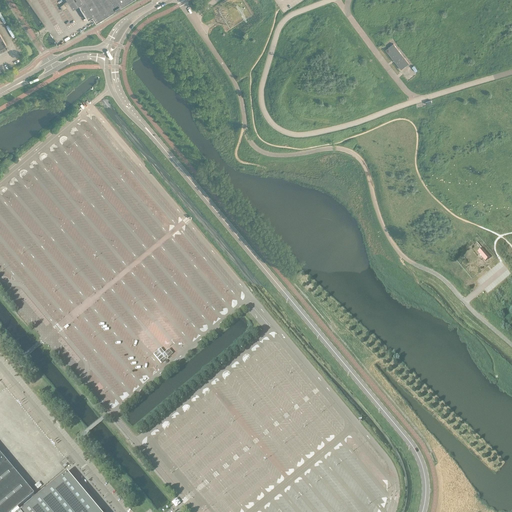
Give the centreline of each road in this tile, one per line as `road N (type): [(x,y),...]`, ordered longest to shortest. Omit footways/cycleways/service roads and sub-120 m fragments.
road 1 (unclassified): [(511,346),(445,282),(395,248),(357,157),(337,148),(270,154),(251,143),(236,86),(181,0)]
road 2 (secondary): [(130,112),(412,445),(425,477),(423,511)]
road 3 (unclassified): [(122,511),(0,365)]
